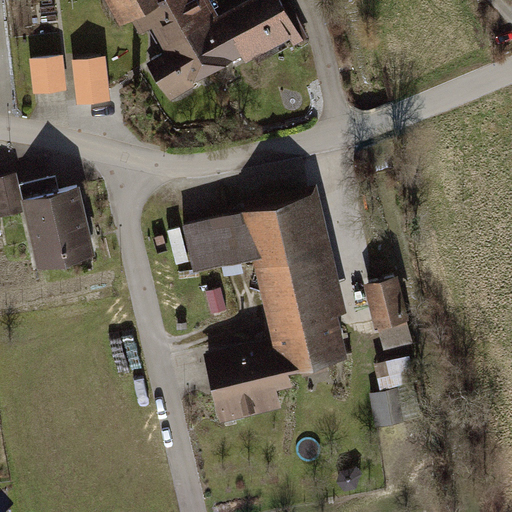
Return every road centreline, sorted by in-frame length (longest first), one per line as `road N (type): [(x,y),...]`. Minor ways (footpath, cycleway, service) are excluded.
road 1 (residential): [(193,511),(128,217),(136,158)]
road 2 (residential): [(341,136),(213,162),(136,158)]
road 3 (residential): [(511,69),(341,136)]
road 4 (residential): [(299,0),(323,45),(341,136)]
road 5 (residential): [(136,158),(0,127)]
